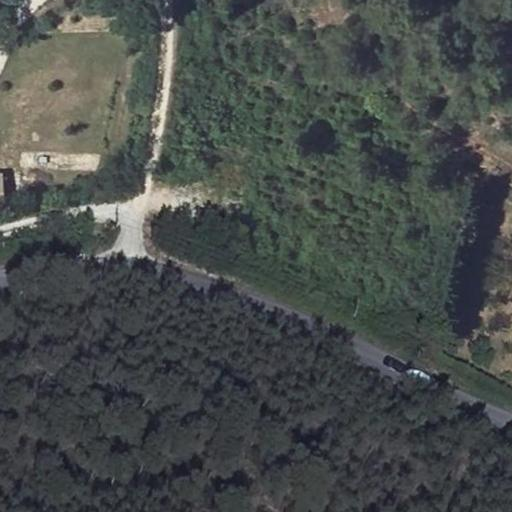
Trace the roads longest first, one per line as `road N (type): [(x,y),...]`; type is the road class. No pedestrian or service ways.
road 1 (tertiary): [(0,271),(97,265),(233,288),(296,309),(511,413)]
road 2 (unknown): [(233,288),(220,16)]
